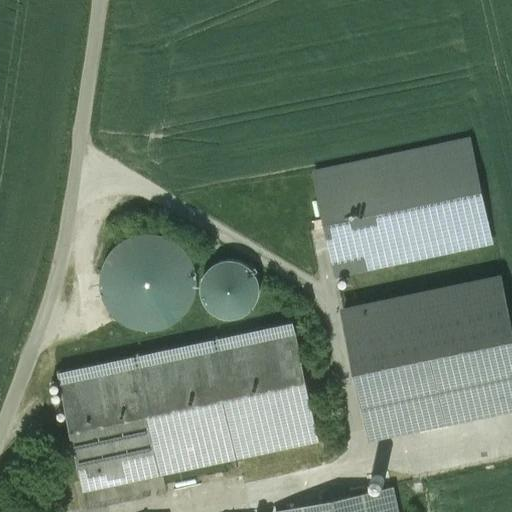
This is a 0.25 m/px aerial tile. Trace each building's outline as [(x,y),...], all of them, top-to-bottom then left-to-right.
[(471,142),(314,176),(335,274),(492,240),(471,142)] [(168,328),(180,320),(190,310),(196,298),(198,284),(197,271),(192,258),(183,247),(173,240),(161,235),(149,233),(136,235),(124,240),(114,248),(105,260),(100,274),(100,289),(104,303),(113,316),(124,325),(138,330),(153,331),(168,328)] [(203,299),(208,308),(215,314),(223,318),(232,319),(240,317),(248,313),(256,305),(260,294),(260,283),(255,273),(248,265),(238,260),(226,260),(216,263),(208,270),(203,279),(201,289),(203,299)] [(511,400),(511,329),(501,279),(344,312),(369,430),(511,400)] [(293,322),(59,372),(84,489),(318,440),(293,322)] [(511,400),(369,430),(371,440),(511,409),(511,400)] [(394,511),(390,489),(279,511),(394,511)]
